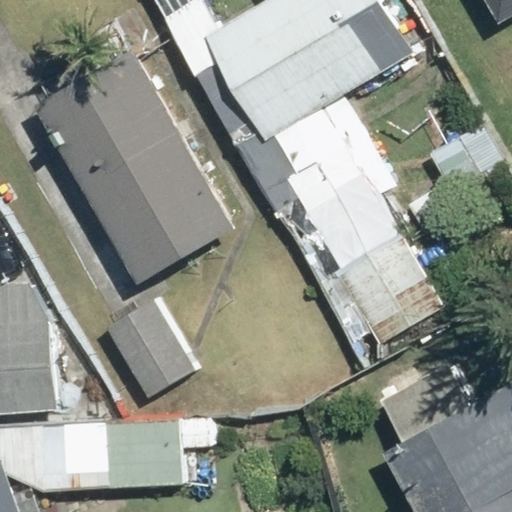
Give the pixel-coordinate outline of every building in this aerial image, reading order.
[(273,0),(216,33),(278,138),(430,50),(400,0),(273,0)] [(511,0),(499,0),(511,21),(511,0)] [(120,63),(110,46),(46,84),(55,99),(46,104),(152,284),(251,226),(146,48),(120,63)] [(413,232),(347,271),(388,340),(454,302),(413,232)] [(0,283),(0,414),(69,409),(62,315),(40,279),(0,283)] [(207,368),(165,297),(116,326),(158,397),(207,368)] [(416,441),(396,451),(428,511),(511,511),(511,389),(484,404),(460,361),(392,397),(416,441)] [(194,484),(190,415),(2,425),(5,458),(0,459),(0,511),(52,511),(44,486),(52,491),(194,484)]
